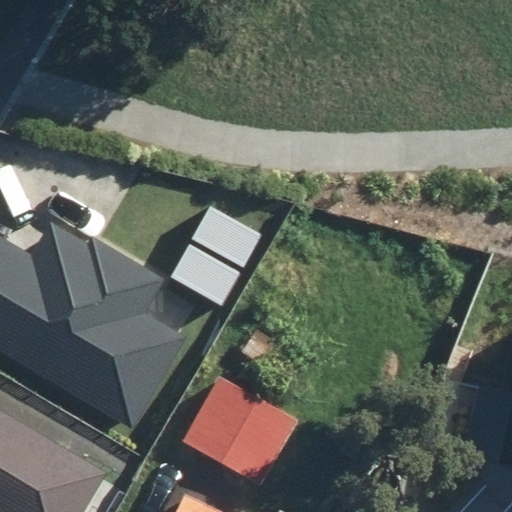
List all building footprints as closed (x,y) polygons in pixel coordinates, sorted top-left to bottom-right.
[(149,277),(49,213),(27,249),(0,231),(0,354),(131,436),(184,351),(125,314),(149,277)] [(313,415),(226,367),(188,436),(275,484),(313,415)] [(511,401),(497,463),(511,466),(511,401)] [(36,511),(66,466),(0,423),(0,511),(36,511)] [(288,511),(247,511),(200,488),(187,511),(308,511),(292,504),(288,511)]
